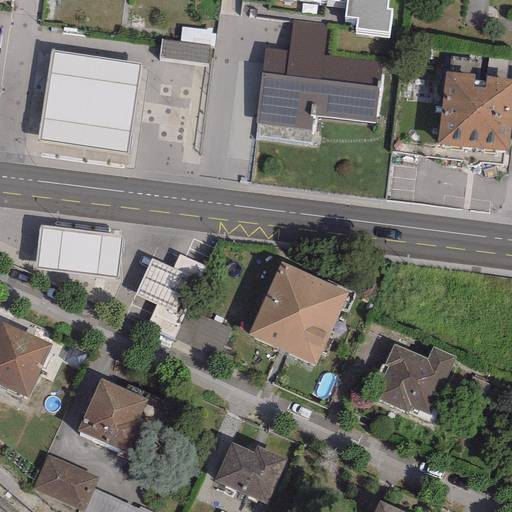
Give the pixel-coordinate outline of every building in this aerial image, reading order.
[(342,0),(346,0),(344,16),(356,18),(355,29),(387,33),(391,10),(385,9),(386,0),(342,0)] [(381,63),(323,55),(327,24),(292,20),(288,51),(264,48),(254,124),(257,124),(255,136),(309,143),(312,115),(373,123),(381,63)] [(206,30),(181,27),(179,42),(209,46),(213,46),(215,34),(210,34),(211,28),(205,29),(206,30)] [(179,42),(160,39),(158,57),(207,63),(209,46),(179,42)] [(139,65),(50,52),(47,75),(40,121),(37,141),(126,155),(129,133),(136,87),(139,65)] [(474,75),(445,71),(436,143),(506,151),(511,102),(511,79),(485,77),(484,82),(473,81),(474,75)] [(121,237),(40,227),(34,269),(116,279),(119,255),(121,237)] [(171,270),(150,262),(135,295),(158,307),(147,328),(152,330),(173,340),(206,268),(184,258),(177,256),(171,270)] [(347,293),(280,262),(247,335),(314,365),(347,293)] [(52,344),(1,321),(0,323),(0,387),(27,399),(52,344)] [(427,358),(393,344),(370,397),(406,413),(409,406),(431,416),(456,358),(432,347),(427,358)] [(125,390),(99,379),(76,432),(139,459),(164,401),(127,385),(125,390)] [(287,459),(255,445),(252,452),(230,442),(213,481),(266,505),(287,459)] [(98,478),(47,455),(31,489),(78,510),(81,511),(82,511),(93,490),(98,478)] [(137,509),(93,490),(82,511),(81,511),(78,510),(77,511),(149,511),(138,507),(137,509)] [(402,511),(379,501),(373,511),(402,511)]
